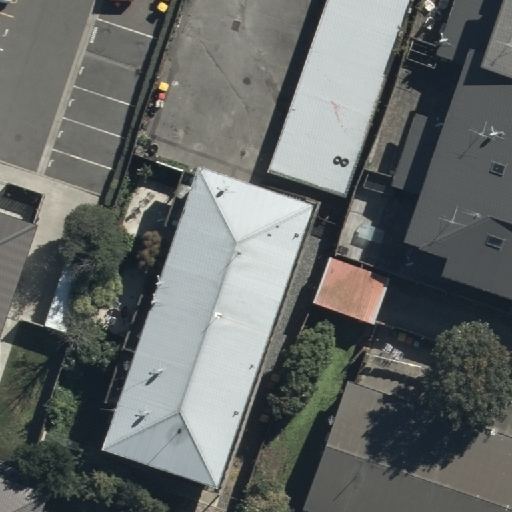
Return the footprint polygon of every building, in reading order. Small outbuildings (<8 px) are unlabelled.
[(318,0),(264,162),(351,191),(415,0),(318,0)] [(475,42),(402,262),(511,298),(511,0),(503,0),(488,47),(475,42)] [(105,446),(220,485),(314,206),(198,168),(105,446)] [(0,213),(0,336),(37,225),(0,213)] [(303,511),(511,511),(511,439),(347,384),(303,511)] [(36,511),(44,487),(0,472),(0,511),(36,511)]
